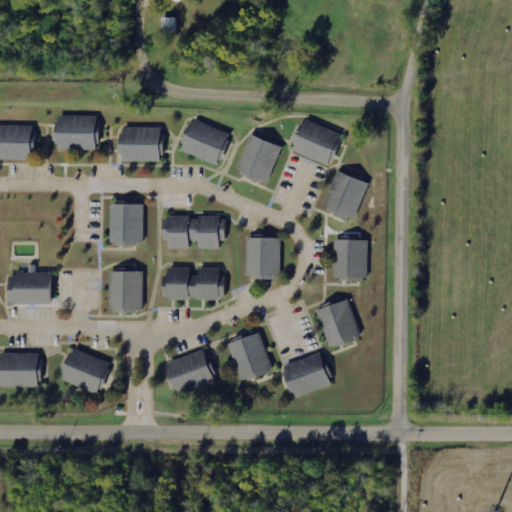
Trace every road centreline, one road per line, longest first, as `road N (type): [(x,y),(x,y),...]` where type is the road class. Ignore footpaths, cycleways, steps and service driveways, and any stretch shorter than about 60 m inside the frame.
road 1 (tertiary): [(0,436),(511,436)]
road 2 (residential): [(394,438),(399,103),(427,0)]
road 3 (residential): [(399,103),(169,92),(154,86),(133,57)]
